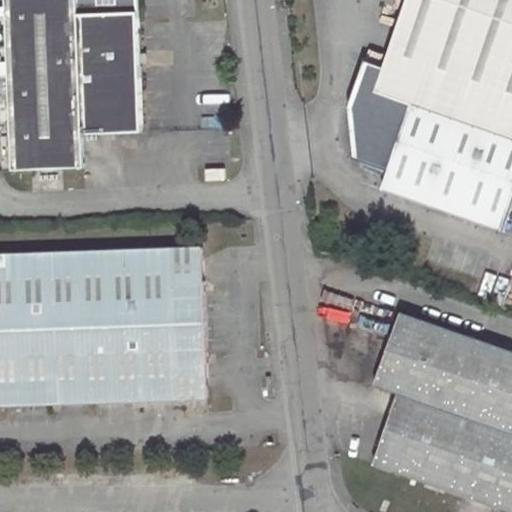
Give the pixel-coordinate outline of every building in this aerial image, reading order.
[(136,0),(8,0),(14,169),(86,167),(85,135),(142,133),(136,0)] [(511,0),(409,0),(385,70),(366,63),(350,109),(355,160),(390,173),(383,192),(502,233),(511,205),(511,0)] [(203,181),(221,181),(221,168),(203,168),(203,181)] [(205,247),(0,254),(0,401),(209,396),(205,247)] [(376,464),(511,511),(511,355),(400,316),(376,386),(398,394),(376,464)]
